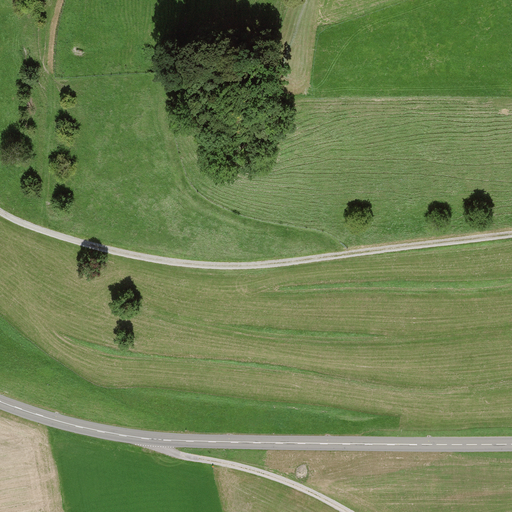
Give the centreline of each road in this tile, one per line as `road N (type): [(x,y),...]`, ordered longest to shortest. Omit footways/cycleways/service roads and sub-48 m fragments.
road 1 (track): [(0,212),(96,247),(205,267),(511,236)]
road 2 (tertiary): [(511,443),(161,440),(71,424),(0,400)]
road 3 (track): [(161,440),(184,458),(246,469),(346,511)]
